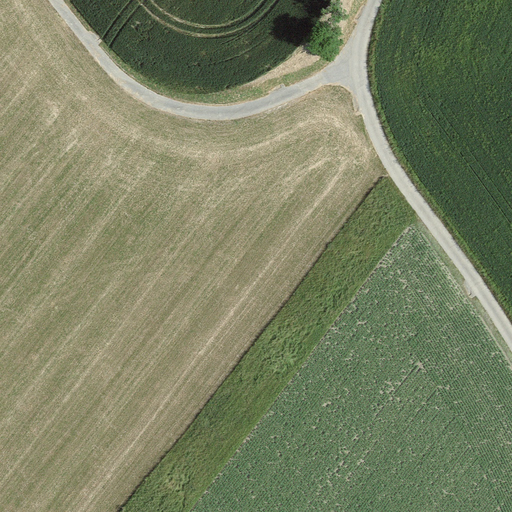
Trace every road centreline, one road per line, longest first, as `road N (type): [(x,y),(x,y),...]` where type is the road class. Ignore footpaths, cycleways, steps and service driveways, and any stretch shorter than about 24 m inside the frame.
road 1 (track): [(511,339),(385,157),(359,75),(360,40),(376,0)]
road 2 (track): [(359,75),(321,80),(233,113),(167,105),(114,71),(55,0)]
